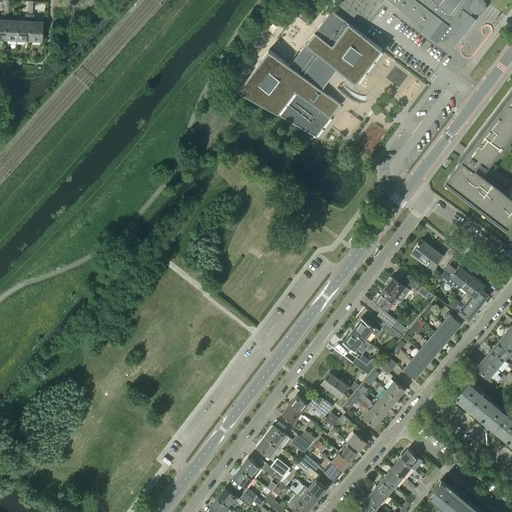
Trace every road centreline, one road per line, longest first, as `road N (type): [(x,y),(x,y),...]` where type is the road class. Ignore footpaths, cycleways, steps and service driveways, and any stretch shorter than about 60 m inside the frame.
road 1 (tertiary): [(160,511),(408,193)]
road 2 (residential): [(194,511),(424,199)]
road 3 (tertiary): [(408,193),(511,54)]
road 4 (residential): [(427,394),(511,288)]
road 5 (residential): [(505,511),(401,426)]
